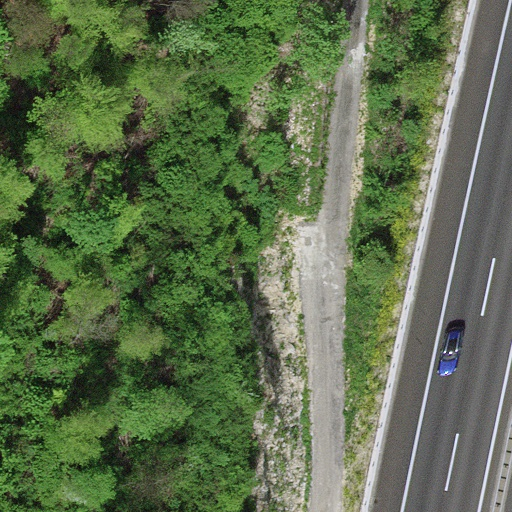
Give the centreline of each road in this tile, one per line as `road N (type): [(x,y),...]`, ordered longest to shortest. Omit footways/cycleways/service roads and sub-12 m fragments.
road 1 (track): [(327,511),(327,256),(358,0)]
road 2 (motorway): [(511,180),(444,511)]
